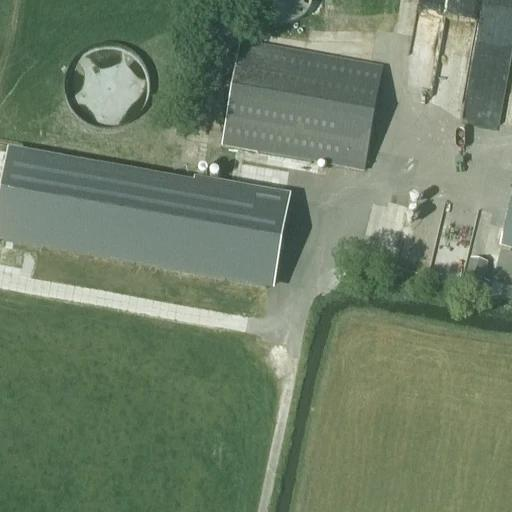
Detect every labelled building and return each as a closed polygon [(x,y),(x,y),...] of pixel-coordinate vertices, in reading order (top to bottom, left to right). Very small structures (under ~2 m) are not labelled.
[(311,9),(312,0),(257,0),(259,9),(264,18),(272,24),(281,27),(290,27),(299,24),(306,18),(311,9)] [(307,187),(311,163),(365,173),(383,70),(239,45),(221,147),(274,157),(270,181),(307,187)] [(143,119),(143,49),(73,49),(73,120),(143,119)] [(0,233),(256,287),(275,198),(176,177),(175,184),(2,148),(0,157),(0,233)] [(395,265),(410,206),(355,192),(340,250),(395,265)] [(511,202),(502,245),(511,247),(511,202)] [(487,264),(470,260),(462,294),(485,300),(489,283),(483,281),(487,264)]
